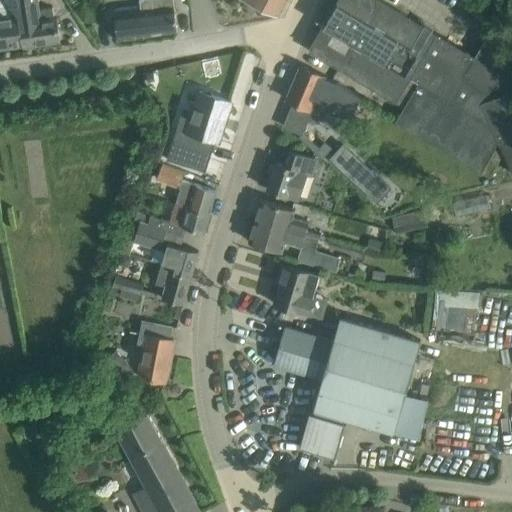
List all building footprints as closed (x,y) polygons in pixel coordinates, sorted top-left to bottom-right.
[(0,0),(0,48),(23,45),(20,25),(16,14),(6,0),(3,1),(3,0),(0,0)] [(6,0),(10,6),(16,14),(18,19),(20,25),(21,32),(23,45),(60,39),(57,18),(54,18),(52,7),(39,9),(37,0),(6,0)] [(114,8),(115,17),(117,37),(177,29),(173,0),(138,0),(139,5),(114,8)] [(247,0),(276,15),(283,0),(247,0)] [(482,170),(500,140),(511,166),(511,70),(491,27),(475,54),(383,0),(338,0),(309,49),(403,106),(395,120),(482,170)] [(473,0),(470,0),(464,4),(470,13),(478,7),(473,0)] [(300,64),(286,98),(295,101),(290,112),(307,119),(307,118),(312,121),(323,116),(325,111),(326,111),(327,109),(350,119),(361,94),(337,82),(324,76),(325,75),(319,72),(300,64)] [(177,126),(171,145),(209,158),(215,139),(219,140),(232,100),(199,90),(187,129),(177,126)] [(304,142),(316,147),(319,138),(308,134),(304,142)] [(267,187),(286,194),(297,198),(305,173),(313,176),(319,158),(288,149),(284,164),(275,161),(267,187)] [(179,187),(174,204),(209,214),(216,189),(182,178),(184,172),(161,163),(155,180),(179,187)] [(511,207),(511,194),(502,197),(504,209),(511,207)] [(261,198),(255,218),(305,233),(309,221),(293,216),(295,208),(261,198)] [(136,211),(133,220),(167,230),(181,234),(183,227),(204,232),(209,214),(174,204),(170,220),(138,211),(136,211)] [(392,216),(397,232),(428,224),(424,208),(392,216)] [(301,246),(300,248),(297,259),(328,268),(331,258),(316,253),(320,238),(305,233),(255,218),(249,239),(283,249),(286,241),(301,246)] [(133,220),(122,251),(129,253),(133,240),(162,249),(167,230),(133,220)] [(173,272),(191,277),(198,250),(167,242),(162,261),(175,265),(173,272)] [(162,297),(184,303),(191,277),(173,272),(175,265),(162,261),(156,281),(166,284),(162,297)] [(274,302),(319,316),(324,298),(314,295),(320,272),(282,261),(278,275),(281,276),(274,302)] [(113,286),(123,289),(140,294),(143,284),(116,277),(113,286)] [(123,289),(121,294),(138,299),(140,294),(123,289)] [(444,309),(445,302),(437,301),(434,325),(474,329),(477,307),(467,306),(467,311),(444,309)] [(276,339),(273,341),(279,348),(274,363),(324,378),(315,408),(316,409),(315,413),(310,412),(300,445),(335,456),(346,421),(343,421),(344,417),(390,431),(417,339),(341,316),(335,339),(285,325),(281,340),(276,339)] [(139,375),(164,380),(165,380),(173,338),(170,337),(172,326),(142,320),(137,347),(144,348),(139,375)] [(117,349),(107,357),(126,379),(136,371),(117,349)] [(148,412),(130,421),(116,429),(146,484),(134,491),(145,511),(197,511),(203,509),(202,507),(200,509),(148,412)]
